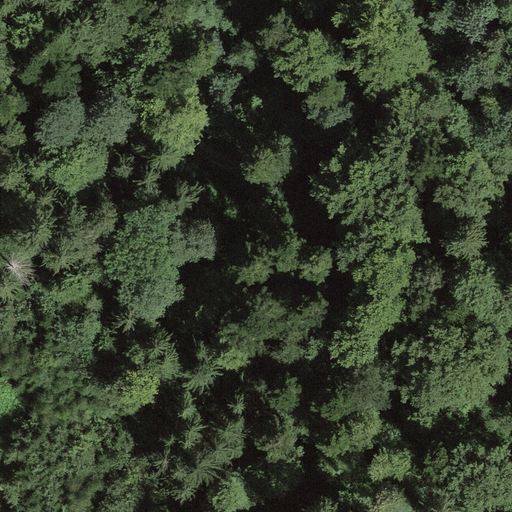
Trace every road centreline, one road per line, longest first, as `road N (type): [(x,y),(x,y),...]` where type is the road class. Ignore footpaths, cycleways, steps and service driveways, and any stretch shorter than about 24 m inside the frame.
road 1 (track): [(419,0),(411,45),(374,119),(330,157),(265,175),(235,170),(184,138),(143,78),(108,0)]
road 2 (track): [(257,0),(263,41),(292,82),(310,97),(374,119)]
